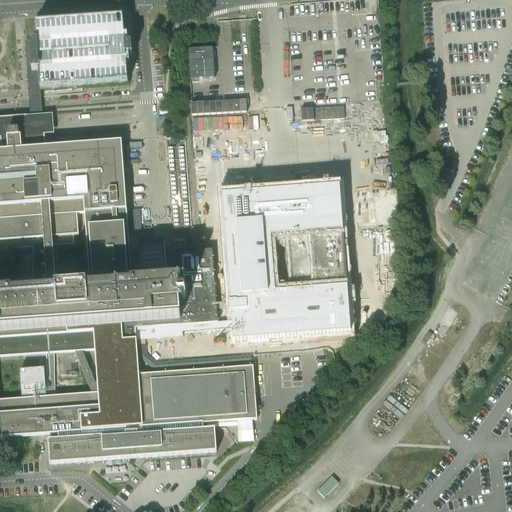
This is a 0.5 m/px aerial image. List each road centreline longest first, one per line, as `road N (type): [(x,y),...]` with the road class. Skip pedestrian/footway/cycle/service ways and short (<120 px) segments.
road 1 (unknown): [(449,284),(341,424)]
road 2 (unknown): [(341,424),(304,469),(304,486),(317,500),(345,488),(371,449)]
